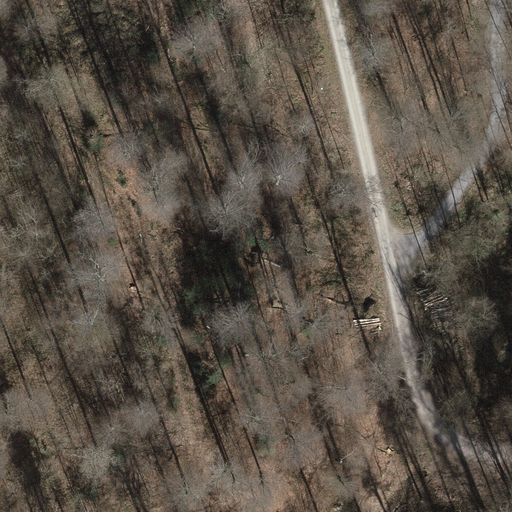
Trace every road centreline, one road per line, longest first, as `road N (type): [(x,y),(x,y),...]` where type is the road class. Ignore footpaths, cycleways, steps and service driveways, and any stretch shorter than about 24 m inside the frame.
road 1 (track): [(511,454),(470,456),(443,439),(431,419),(329,0)]
road 2 (track): [(388,256),(434,225),(497,124),(495,0)]
